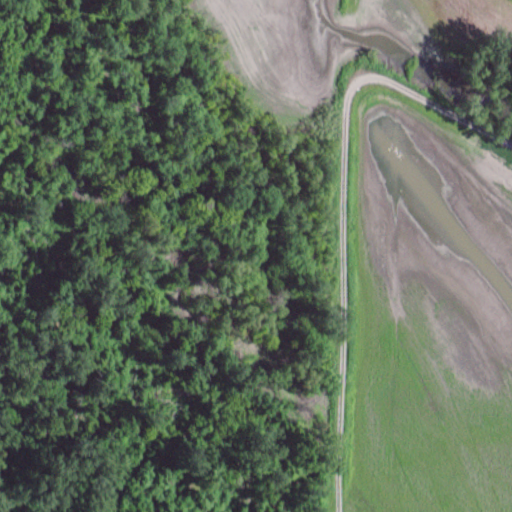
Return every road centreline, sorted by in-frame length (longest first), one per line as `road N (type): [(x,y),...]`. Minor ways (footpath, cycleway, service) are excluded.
road 1 (track): [(350,66),(342,511)]
road 2 (track): [(350,83),(363,68),(511,146)]
